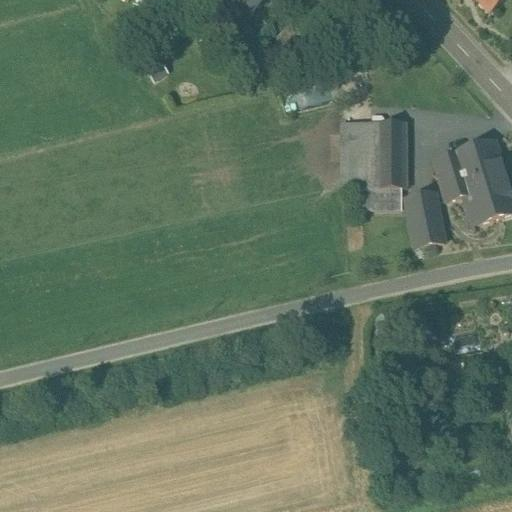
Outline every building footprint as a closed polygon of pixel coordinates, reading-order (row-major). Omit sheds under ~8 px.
[(221,0),(244,24),(269,0),(221,0)] [(474,0),(490,17),(507,0),(474,0)] [(401,187),(400,121),(342,122),(344,189),(401,187)] [(511,206),(511,191),(491,139),(443,158),(469,224),(511,206)] [(441,193),(407,200),(418,253),(452,246),(441,193)]
